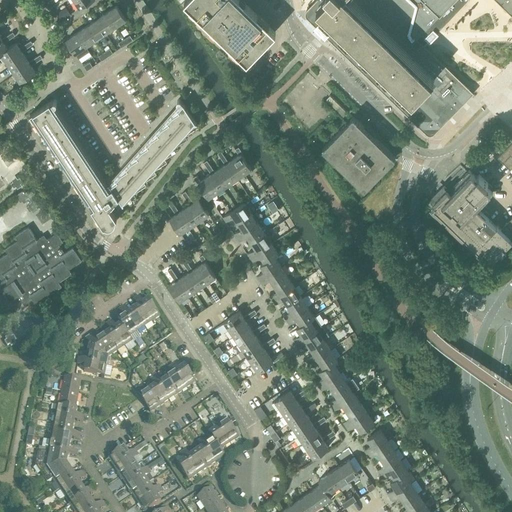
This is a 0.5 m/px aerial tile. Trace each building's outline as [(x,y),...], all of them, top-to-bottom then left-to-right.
[(185,0),(248,61),(276,31),(244,0),(185,0)] [(439,54),(432,47),(427,43),(435,34),(467,0),(499,0),(511,11),(511,0),(315,0),(315,1),(317,2),(318,3),(318,6),(316,8),(316,11),(322,17),(318,22),(314,28),(311,25),(315,29),(319,33),(322,36),(327,40),(325,38),(327,35),(327,36),(330,33),(330,32),(349,50),(349,51),(359,60),(368,69),(378,79),(378,78),(387,87),(387,88),(428,127),(440,127),(475,92),(441,56),(440,55),(439,54)] [(107,12),(116,26),(126,19),(117,5),(107,12)] [(63,9),(58,13),(62,19),(67,16),(63,9)] [(116,26),(107,12),(97,19),(106,32),(116,26)] [(106,32),(97,19),(87,25),(96,39),(106,32)] [(96,39),(87,25),(77,32),(86,46),(96,39)] [(66,39),(76,53),(79,58),(90,51),(86,46),(77,32),(66,39)] [(10,38),(7,35),(2,38),(3,41),(0,42),(0,53),(1,53),(0,52),(8,47),(4,42),(10,38)] [(124,38),(127,43),(133,39),(130,35),(124,38)] [(127,43),(124,38),(119,42),(122,47),(127,43)] [(16,41),(8,47),(0,52),(1,53),(5,60),(21,49),(20,47),(16,41)] [(28,47),(25,43),(20,47),(21,49),(5,60),(10,67),(26,56),(22,51),(28,47)] [(141,51),(137,46),(132,49),(136,54),(141,51)] [(104,52),(107,56),(113,52),(110,48),(104,52)] [(107,56),(104,52),(99,56),(102,60),(107,56)] [(26,56),(10,67),(15,74),(31,63),(29,61),(26,56)] [(37,61),(35,57),(29,61),(31,63),(15,74),(20,81),(35,70),(32,65),(37,61)] [(87,70),(93,66),(90,62),(84,65),(87,70)] [(182,99),(181,100),(180,99),(179,99),(178,100),(177,100),(177,101),(177,102),(177,103),(178,104),(113,176),(112,174),(105,179),(56,104),(57,103),(57,102),(57,101),(57,100),(56,100),(55,99),(54,99),(53,100),(53,99),(30,114),(104,226),(105,225),(107,226),(108,226),(110,226),(111,225),(113,225),(114,224),(115,222),(116,221),(116,220),(116,218),(117,217),(114,213),(123,203),(137,194),(135,191),(147,183),(145,179),(157,171),(155,168),(168,160),(166,156),(178,148),(176,145),(188,136),(186,133),(199,125),(182,99)] [(511,141),(498,156),(511,169),(511,141)] [(234,158),(245,173),(252,169),(241,153),(243,152),(239,147),(235,149),(239,154),(234,158)] [(225,156),(221,158),(225,164),(227,163),(237,178),(245,173),(234,158),(228,161),(225,156)] [(220,167),(230,183),(237,178),(227,163),(225,164),(220,167)] [(211,165),(207,168),(211,173),(213,172),(223,188),(230,183),(220,167),(214,171),(211,165)] [(435,204),(430,210),(478,256),(484,250),(493,259),(500,251),(502,253),(506,248),(505,247),(507,244),(509,245),(511,242),(511,217),(501,229),(497,225),(496,226),(478,208),(493,192),(486,185),(488,183),(479,174),(477,176),(470,169),(449,190),(444,186),(430,200),(435,204)] [(206,177),(216,193),(223,188),(213,172),(211,173),(206,177)] [(216,193),(206,177),(201,180),(197,175),(193,177),(197,183),(199,182),(209,197),(216,193)] [(23,181),(22,179),(20,176),(11,182),(14,187),(16,186),(18,188),(22,185),(21,183),(23,181)] [(39,196),(37,193),(35,191),(33,192),(32,190),(28,193),(26,191),(24,192),(23,190),(18,193),(20,196),(17,197),(20,201),(23,200),(24,202),(28,199),(30,201),(27,203),(29,205),(27,206),(30,211),(32,209),(33,212),(38,208),(37,206),(39,205),(36,200),(38,199),(37,197),(39,196)] [(189,196),(186,198),(190,204),(191,203),(202,218),(209,213),(199,198),(193,202),(189,196)] [(238,222),(252,213),(245,202),(223,217),(226,221),(234,216),(238,222)] [(184,208),(195,223),(202,218),(191,203),(190,204),(184,208)] [(195,223),(184,208),(179,211),(175,206),(172,208),(176,213),(177,212),(188,228),(195,223)] [(181,233),(188,228),(177,212),(176,213),(170,217),(181,233)] [(237,237),(258,223),(252,213),(238,222),(242,228),(235,233),(237,237)] [(251,242),(265,233),(258,223),(237,237),(240,241),(247,236),(251,242)] [(33,298),(39,307),(52,298),(49,294),(62,285),(59,281),(72,272),(69,268),(82,259),(73,246),(64,252),(59,244),(63,241),(57,232),(44,241),(41,236),(37,239),(28,226),(15,235),(18,239),(5,248),(8,252),(0,257),(0,286),(10,301),(19,296),(24,304),(33,298)] [(251,257),(272,243),(265,233),(251,242),(255,248),(248,253),(251,257)] [(272,243),(251,257),(253,261),(261,256),(265,262),(274,255),(275,256),(279,253),(272,243)] [(198,266),(209,281),(216,276),(205,261),(207,260),(203,254),(199,257),(203,262),(198,266)] [(281,266),(275,256),(274,255),(265,262),(261,264),(265,271),(258,276),(260,280),(281,266)] [(189,264),(185,266),(189,272),(191,270),(201,286),(209,281),(198,266),(193,269),(189,264)] [(274,285),(288,275),(281,266),(260,280),(263,284),(270,279),(274,285)] [(184,275),(194,291),(201,286),(191,270),(189,272),(184,275)] [(175,273),(171,276),(175,281),(177,280),(187,296),(194,291),(184,275),(179,279),(175,273)] [(273,300),(295,285),(288,275),(274,285),(278,291),(271,296),(273,300)] [(180,301),(187,296),(177,280),(175,281),(169,285),(180,301)] [(288,305),(301,295),(295,285),(273,300),(276,303),(283,298),(288,305)] [(287,320),(308,305),(301,295),(288,305),(292,311),(284,316),(287,320)] [(136,299),(151,323),(160,317),(148,300),(143,304),(139,297),(136,299)] [(151,323),(136,299),(133,300),(138,307),(133,311),(144,328),(151,323)] [(308,305),(287,320),(289,323),(297,318),(301,324),(301,325),(311,318),(311,319),(315,316),(308,305)] [(144,328),(133,311),(128,314),(124,307),(121,309),(137,333),(144,328)] [(137,333),(121,309),(118,311),(123,317),(118,321),(120,325),(121,325),(129,338),(130,338),(137,333)] [(240,311),(233,315),(224,321),(229,329),(245,318),(244,317),(240,311)] [(234,336),(250,325),(246,320),(252,316),(249,313),(244,317),(245,318),(229,329),(234,336)] [(296,343),(318,328),(317,328),(322,326),(315,316),(311,319),(311,318),(301,325),(301,324),(297,327),(301,334),(294,339),(296,343)] [(108,323),(125,347),(132,342),(130,338),(129,338),(121,325),(120,325),(116,328),(111,321),(108,323)] [(105,335),(117,352),(125,347),(108,323),(106,325),(110,331),(105,335)] [(250,325),(234,336),(239,343),(254,332),(253,330),(250,325)] [(261,330),(259,327),(253,330),(254,332),(239,343),(243,350),(259,339),(256,334),(261,330)] [(310,348),(324,338),(318,328),(296,343),(299,347),(306,342),(310,348)] [(117,352),(105,335),(104,336),(101,332),(98,333),(97,331),(85,339),(89,346),(88,355),(108,358),(117,352)] [(14,345),(13,343),(9,336),(4,339),(5,341),(3,343),(6,347),(9,346),(10,348),(14,345)] [(309,363),(331,348),(324,338),(310,348),(314,354),(307,359),(309,363)] [(259,339),(243,350),(248,357),(264,346),(263,344),(259,339)] [(270,344),(268,341),(263,344),(264,346),(248,357),(253,364),(269,353),(265,348),(270,344)] [(142,355),(149,350),(146,346),(138,351),(141,355),(142,355)] [(331,348),(309,363),(312,366),(319,361),(324,368),(334,361),(338,359),(331,348)] [(269,353),(253,364),(258,371),(273,361),(274,362),(280,358),(278,355),(272,358),(269,353)] [(108,358),(88,355),(87,360),(79,359),(78,362),(106,367),(108,358)] [(340,371),(334,361),(324,368),(319,370),(324,377),(316,382),(319,386),(340,371)] [(105,376),(106,367),(78,362),(77,365),(86,367),(84,373),(105,376)] [(172,367),(186,389),(196,383),(185,366),(179,371),(175,365),(172,367)] [(186,389),(172,367),(169,369),(173,375),(167,379),(178,395),(186,389)] [(233,368),(229,371),(233,377),(238,374),(233,368)] [(333,391),(347,381),(340,371),(319,386),(322,389),(329,384),(333,391)] [(178,395),(167,379),(161,383),(157,377),(154,379),(169,401),(178,395)] [(330,402),(332,406),(354,391),(360,387),(353,377),(347,381),(333,391),(337,397),(330,402)] [(62,392),(78,395),(81,381),(65,378),(62,392)] [(149,391),(160,407),(169,401),(154,379),(151,381),(155,387),(149,391)] [(160,407),(149,391),(143,395),(139,389),(135,391),(150,414),(160,407)] [(275,400),(280,408),(296,397),(295,395),(291,390),(275,400)] [(346,411),(360,401),(354,391),(332,406),(335,409),(342,404),(346,411)] [(59,406),(75,409),(78,395),(62,392),(59,406)] [(302,395),(300,392),(295,395),(296,397),(280,408),(284,415),(300,404),(297,399),(302,395)] [(346,425),(367,411),(360,401),(346,411),(351,417),(343,422),(346,425)] [(300,404),(284,415),(289,422),(305,411),(304,409),(300,404)] [(75,409),(59,406),(57,406),(55,415),(83,420),(84,417),(76,416),(77,410),(75,409)] [(312,409),(310,406),(304,409),(305,411),(289,422),(294,429),(310,418),(306,413),(312,409)] [(367,411),(346,425),(348,429),(356,424),(360,431),(374,421),(367,411)] [(53,424),(74,428),(75,422),(83,424),(83,420),(55,415),(53,424)] [(310,418),(294,429),(299,436),(315,425),(313,423),(310,418)] [(321,423),(319,419),(313,423),(315,425),(299,436),(304,443),(320,432),(316,427),(321,423)] [(217,420),(215,422),(229,444),(239,438),(228,422),(221,426),(217,420)] [(229,444),(214,422),(211,424),(215,430),(209,435),(213,441),(220,451),(220,450),(229,444)] [(52,433),(80,438),(81,435),(72,433),(74,428),(53,424),(52,433)] [(367,453),(388,439),(381,429),(368,438),(372,445),(365,450),(367,453)] [(320,432),(304,443),(308,450),(324,439),(323,437),(320,432)] [(50,442),(70,446),(71,440),(79,441),(80,438),(52,433),(50,442)] [(331,437),(328,433),(323,437),(324,439),(308,450),(313,457),(329,446),(325,441),(331,437)] [(200,441),(215,463),(225,457),(220,450),(220,451),(213,441),(207,445),(203,439),(200,441)] [(381,458),(395,449),(388,439),(367,453),(370,457),(377,452),(381,458)] [(215,463),(200,441),(197,443),(201,449),(195,453),(206,469),(215,463)] [(70,446),(50,442),(48,451),(68,454),(68,455),(76,456),(77,453),(69,451),(70,446)] [(114,468),(136,454),(135,451),(129,455),(124,448),(108,459),(109,460),(114,468)] [(50,476),(55,483),(72,472),(67,464),(68,455),(68,454),(39,449),(36,467),(44,480),(50,476)] [(381,473),(402,459),(395,449),(381,458),(385,464),(378,469),(381,473)] [(206,469),(195,453),(189,457),(185,451),(182,453),(197,475),(206,469)] [(197,475),(182,453),(179,455),(183,461),(177,465),(188,481),(197,475)] [(120,477),(137,466),(133,460),(138,457),(136,454),(114,468),(120,477)] [(340,465),(349,479),(359,472),(350,458),(340,465)] [(402,459),(381,473),(383,477),(390,472),(395,478),(404,472),(405,472),(409,469),(402,459)] [(349,479),(340,465),(330,472),(339,486),(349,479)] [(137,466),(120,477),(126,486),(149,472),(147,469),(141,473),(137,466)] [(60,491),(84,474),(82,472),(75,477),(72,472),(55,483),(60,491)] [(149,472),(126,486),(132,495),(149,484),(153,481),(149,475),(151,475),(149,472)] [(339,486),(330,472),(319,479),(322,483),(329,493),(339,486)] [(411,482),(405,472),(404,472),(395,478),(390,481),(395,487),(387,492),(390,496),(411,482)] [(65,498),(82,487),(79,482),(86,478),(84,474),(60,491),(65,498)] [(404,501),(418,492),(411,482),(390,496),(392,500),(400,495),(404,501)] [(312,490),(322,504),(332,497),(329,493),(322,483),(312,490)] [(376,487),(373,483),(367,486),(370,491),(376,487)] [(149,484),(132,495),(139,504),(161,490),(159,487),(153,490),(149,484)] [(70,506),(94,489),(92,487),(85,492),(82,487),(65,498),(70,506)] [(205,510),(219,501),(210,488),(197,498),(205,510)] [(74,511),(77,511),(92,502),(89,497),(96,493),(94,489),(70,506),(74,511)] [(161,490),(139,504),(143,511),(147,511),(161,503),(157,496),(163,492),(161,490)] [(322,504),(312,490),(302,497),(312,510),(322,504)] [(409,511),(424,502),(418,492),(404,501),(408,507),(400,511),(409,511)] [(44,502),(39,496),(34,500),(38,506),(44,502)] [(348,499),(351,504),(357,500),(354,496),(348,499)] [(292,503),(298,511),(309,511),(312,510),(302,497),(292,503)] [(351,504),(348,499),(343,503),(346,508),(351,504)] [(226,511),(219,501),(205,510),(206,511),(226,511)] [(93,511),(104,504),(102,502),(95,507),(92,502),(77,511),(93,511)] [(431,511),(424,502),(409,511),(431,511)] [(298,511),(292,503),(282,510),(283,511),(298,511)]
